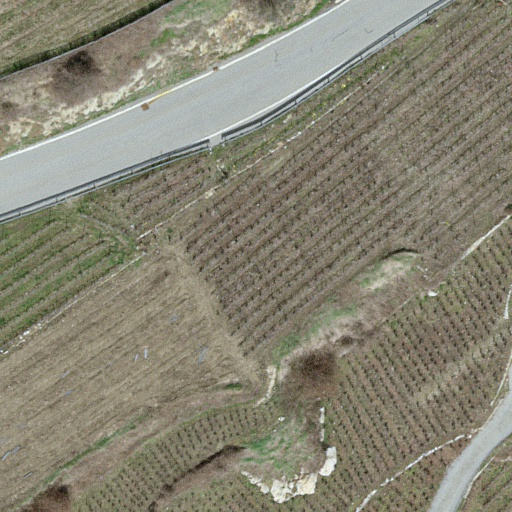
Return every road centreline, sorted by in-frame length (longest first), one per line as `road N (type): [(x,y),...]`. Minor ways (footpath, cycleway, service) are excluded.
road 1 (unclassified): [(390,0),(225,95),(0,187)]
road 2 (track): [(437,511),(456,471),(511,408)]
